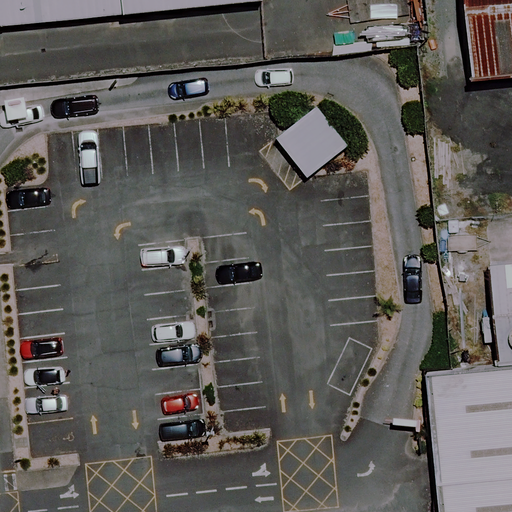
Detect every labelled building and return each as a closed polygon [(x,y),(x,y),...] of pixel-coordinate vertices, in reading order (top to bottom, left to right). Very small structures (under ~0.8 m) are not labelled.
[(304,0),(0,0),(0,44),(306,17),(304,0)] [(511,0),(503,0),(511,90),(511,89),(511,0)] [(350,147),(319,108),(281,138),(311,177),(350,147)] [(511,259),(488,261),(497,361),(511,359),(511,259)] [(511,511),(511,359),(497,361),(423,370),(437,511),(511,511)]
